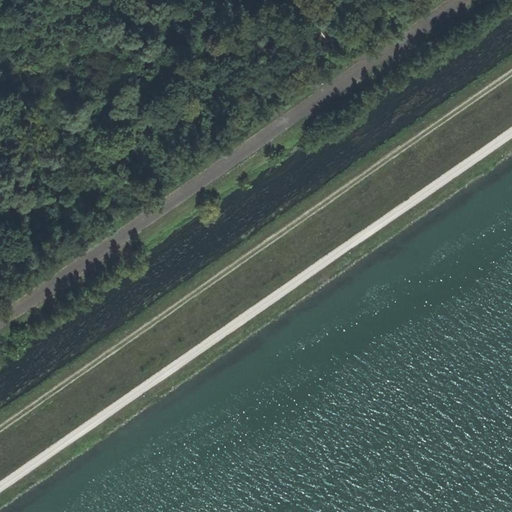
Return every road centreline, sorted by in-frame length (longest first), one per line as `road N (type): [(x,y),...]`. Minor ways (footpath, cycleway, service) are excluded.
road 1 (track): [(0,428),(511,71)]
road 2 (track): [(511,133),(0,484)]
